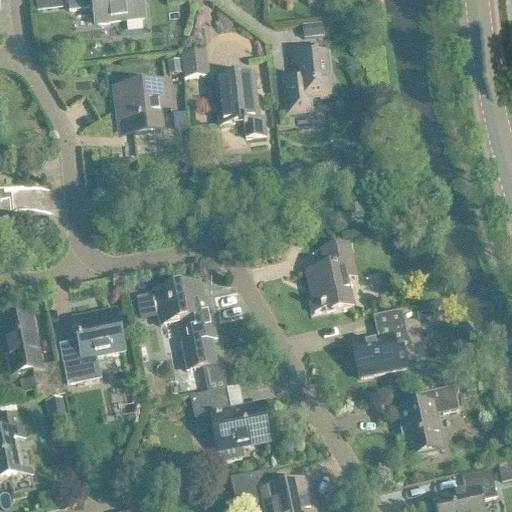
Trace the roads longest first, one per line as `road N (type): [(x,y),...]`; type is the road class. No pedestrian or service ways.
road 1 (residential): [(84,271),(168,254),(203,259),(222,272),(370,511)]
road 2 (residential): [(84,271),(60,131),(11,59)]
road 3 (tertiary): [(511,181),(477,0)]
